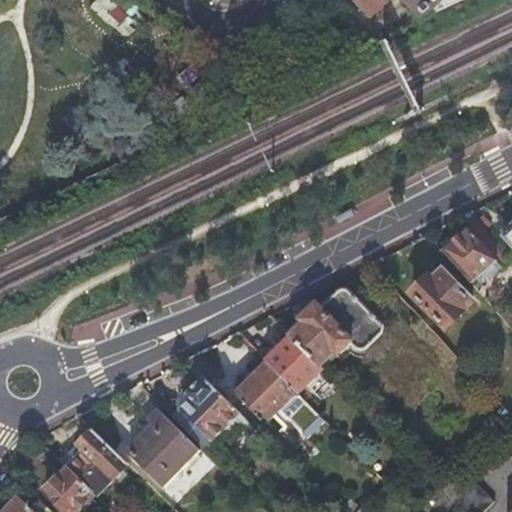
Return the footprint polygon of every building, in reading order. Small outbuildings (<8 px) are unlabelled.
[(353,0),(369,15),(384,0),(353,0)] [(405,0),(422,18),(460,0),(405,0)] [(442,253),(471,285),(476,280),(480,283),(497,268),(494,264),(496,263),(503,271),(511,263),(468,214),(456,220),(468,231),(442,253)] [(511,223),(511,225),(511,227),(502,236),(511,247),(511,223)] [(411,297),(444,330),(472,303),(441,273),(431,283),(428,280),(411,297)] [(290,338),(321,369),(335,356),(343,364),(352,356),(356,349),(358,350),(360,351),(362,351),(363,351),(365,350),(366,349),(367,349),(381,336),(382,335),(382,334),(383,332),(383,331),(383,329),(383,328),(382,327),(348,292),(347,291),(345,291),(344,291),(343,291),(341,291),(340,292),(338,294),(320,310),(316,305),(286,334),(290,338)] [(268,362),(299,393),(301,394),(324,372),(321,369),(290,338),(276,352),(272,348),(262,357),(268,362)] [(203,378),(209,385),(219,375),(198,354),(185,361),(203,378)] [(268,362),(235,395),(265,425),(274,416),(297,395),(299,393),(268,362)] [(209,385),(203,378),(174,407),(179,412),(173,418),(204,450),(239,414),(209,385)] [(297,395),(274,416),(286,427),(287,429),(292,424),(307,438),(307,439),(324,421),(297,395)] [(487,420),(510,443),(511,441),(511,415),(502,405),(487,420)] [(149,431),(128,452),(163,487),(199,452),(180,433),(178,434),(157,413),(145,426),(149,431)] [(287,429),(286,427),(280,433),(296,449),(307,438),(292,424),(287,429)] [(67,471),(93,496),(96,499),(128,465),(92,431),(77,446),(81,451),(64,469),(67,471)] [(64,469),(81,451),(77,446),(59,464),(64,469)] [(429,477),(453,500),(468,485),(444,462),(429,477)] [(56,479),(43,493),(63,511),(77,511),(93,496),(67,471),(58,480),(56,479)] [(453,500),(464,511),(483,511),(494,501),(473,480),(468,485),(453,500)] [(32,511),(20,499),(6,511),(32,511)] [(350,500),(339,511),(358,511),(360,510),(350,500)]
